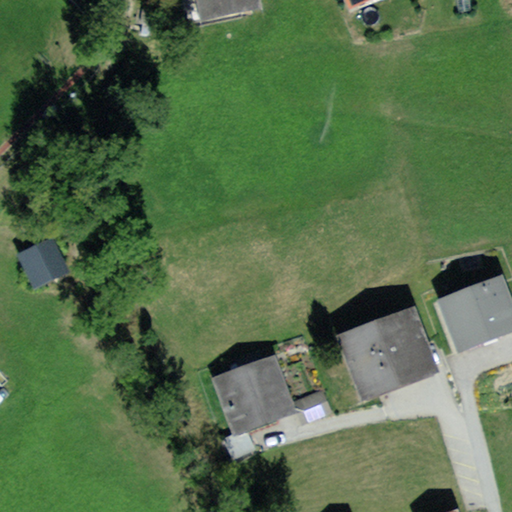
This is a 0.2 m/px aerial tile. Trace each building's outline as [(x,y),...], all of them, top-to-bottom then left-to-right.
[(196,0),(202,21),(262,7),(260,0),(196,0)] [(345,0),(349,9),(369,0),(345,0)] [(469,0),(455,0),(457,13),(471,11),(469,0)] [(38,285),(66,273),(52,243),(24,255),(38,285)] [(470,294),(442,304),(458,352),(511,333),(511,316),(501,283),(470,294)] [(415,313),(340,339),(361,399),(391,389),(435,374),(415,313)] [(247,372),(217,382),(235,432),(292,412),(275,362),(247,372)]
